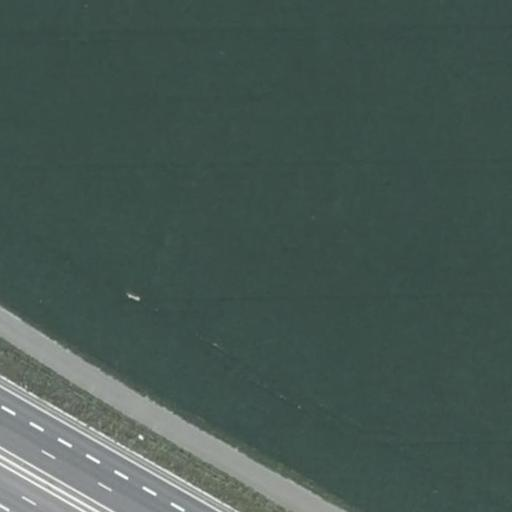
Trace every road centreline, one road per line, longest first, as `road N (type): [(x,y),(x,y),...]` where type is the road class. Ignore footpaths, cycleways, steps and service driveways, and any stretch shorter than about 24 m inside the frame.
road 1 (track): [(0,327),(67,376),(304,511)]
road 2 (trunk): [(147,511),(0,427)]
